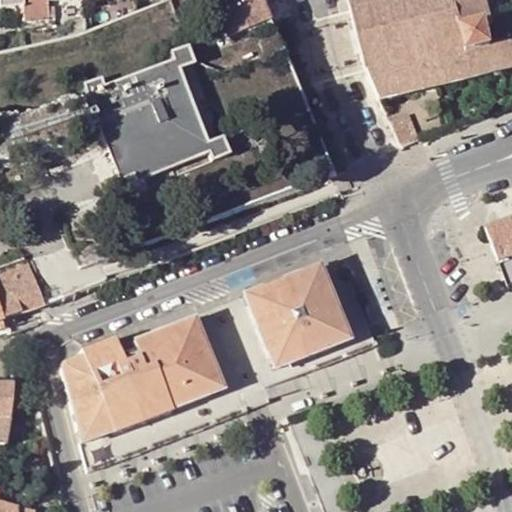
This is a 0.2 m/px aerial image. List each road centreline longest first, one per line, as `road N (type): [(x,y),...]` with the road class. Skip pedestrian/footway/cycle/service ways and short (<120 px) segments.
road 1 (residential): [(393,201),(44,337),(82,511)]
road 2 (tertiary): [(510,511),(393,201)]
road 3 (residential): [(313,0),(373,174),(393,201)]
